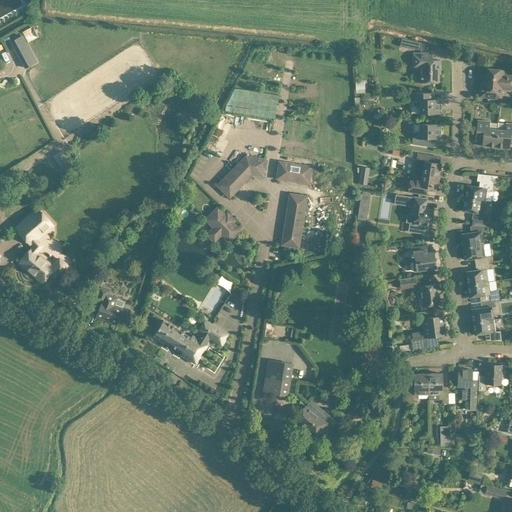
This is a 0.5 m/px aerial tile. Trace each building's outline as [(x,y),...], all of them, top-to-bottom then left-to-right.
[(34,26),(23,31),(27,42),(38,37),(34,26)] [(22,36),(11,41),(26,68),(36,62),(22,36)] [(401,45),(422,50),(423,42),(403,37),(401,45)] [(440,73),(440,60),(429,60),(429,53),(419,53),(413,53),(413,68),(420,68),(420,82),(423,82),(423,84),(429,84),(429,82),(439,82),(439,73),(440,73)] [(511,89),(511,75),(503,75),(504,70),(486,68),(484,83),(480,83),(479,97),(501,99),(502,88),(511,89)] [(276,116),(278,93),(237,89),(236,104),(235,104),(234,112),(276,116)] [(412,100),(412,107),(419,107),(419,113),(430,113),(440,113),(440,109),(441,107),(441,105),(440,103),(440,99),(431,99),(430,93),(433,93),(433,92),(423,92),(412,93),(412,100)] [(477,120),(475,140),(482,141),(482,146),(496,147),(497,129),(489,129),(490,123),(490,121),(487,121),(477,120)] [(497,129),(496,147),(509,148),(510,144),(511,143),(511,123),(506,123),(498,123),(497,129)] [(412,132),(412,144),(430,147),(430,146),(430,138),(433,138),(440,138),(440,134),(442,132),(442,130),(440,128),(440,124),(430,124),(419,124),(419,132),(416,132),(412,132)] [(62,151),(54,156),(63,170),(71,164),(62,151)] [(417,153),(414,173),(417,173),(439,177),(441,163),(440,163),(431,162),(432,155),(417,153)] [(263,176),(265,160),(246,157),(218,185),(230,196),(252,174),(263,176)] [(308,183),(311,167),(280,162),(277,178),(308,183)] [(410,180),(408,192),(426,195),(427,188),(437,189),(439,177),(417,173),(416,180),(417,180),(416,181),(410,180)] [(497,183),(497,176),(478,174),(477,181),(480,181),(479,187),(467,185),(465,198),(486,201),(491,202),(493,191),(492,189),(493,189),(494,182),(497,183)] [(361,193),(360,199),(369,201),(370,194),(361,193)] [(298,247),(306,197),(290,194),(282,244),(298,247)] [(396,194),(394,203),(413,206),(411,215),(415,216),(414,223),(412,223),(412,222),(410,222),(409,231),(424,233),(425,227),(424,227),(424,225),(431,226),(431,225),(433,224),(434,219),(433,217),(434,211),(426,210),(427,199),(414,197),(396,194)] [(486,221),(487,213),(484,213),(486,201),(465,198),(463,210),(473,212),(472,218),(473,218),(472,222),(483,222),(483,220),(486,221)] [(217,208),(206,219),(214,227),(208,234),(210,236),(212,238),(212,239),(214,241),(221,234),(224,237),(229,241),(240,230),(231,221),(229,222),(225,218),(227,217),(217,208)] [(42,245),(36,238),(52,224),(38,209),(16,229),(29,244),(31,243),(33,246),(19,262),(42,282),(50,274),(56,279),(68,266),(59,258),(52,267),(36,253),(42,245)] [(358,213),(357,219),(366,221),(367,214),(358,213)] [(482,225),(483,222),(472,222),(471,226),(470,226),(471,233),(461,234),(463,246),(483,244),(482,231),(484,231),(483,224),(482,225)] [(485,256),(483,244),(463,246),(464,259),(474,258),(475,264),(489,262),(493,261),(492,256),(489,256),(485,256)] [(426,246),(410,248),(412,262),(414,271),(417,270),(426,269),(436,268),(434,252),(427,253),(426,246)] [(476,270),(466,272),(468,284),(489,281),(487,269),(489,269),(489,262),(475,264),(476,270)] [(430,284),(428,275),(399,279),(400,289),(420,286),(423,306),(440,304),(438,290),(439,289),(438,283),(430,284)] [(489,281),(468,284),(470,297),(479,296),(480,301),(495,299),(499,299),(498,289),(490,290),(489,281)] [(122,309),(121,309),(124,301),(116,298),(117,298),(108,295),(110,290),(100,286),(94,300),(101,303),(96,316),(117,324),(122,309)] [(473,322),(494,319),(493,307),(496,307),(495,299),(480,301),(481,308),(471,309),(473,322)] [(130,321),(134,311),(128,309),(124,318),(130,321)] [(411,344),(400,346),(401,351),(412,350),(427,348),(426,338),(446,335),(443,315),(433,317),(423,318),(424,331),(420,331),(421,338),(413,340),(411,340),(411,344)] [(496,331),(494,319),(473,322),(475,335),(485,333),(486,340),(502,341),(500,331),(496,331)] [(191,337),(164,320),(154,335),(182,353),(181,354),(196,363),(200,356),(199,356),(202,351),(203,351),(207,345),(205,344),(210,337),(221,345),(228,335),(205,321),(199,331),(204,334),(200,341),(192,336),(191,337)] [(287,396),(293,364),(269,359),(263,392),(287,396)] [(501,385),(501,374),(502,364),(486,364),(486,375),(479,375),(478,380),(478,391),(486,391),(486,385),(501,385)] [(458,379),(458,386),(465,386),(465,389),(464,389),(463,397),(470,398),(469,410),(477,410),(478,395),(478,391),(478,380),(472,380),(472,371),(472,370),(458,369),(458,379)] [(442,387),(442,373),(428,374),(428,394),(436,394),(436,396),(438,396),(438,400),(442,400),(442,404),(448,404),(448,396),(448,386),(442,387)] [(406,403),(414,403),(414,399),(418,398),(418,394),(428,394),(428,374),(414,374),(414,387),(406,387),(406,398),(406,403)] [(321,419),(305,405),(299,413),(292,421),(303,429),(305,428),(315,436),(322,427),(325,429),(330,422),(323,416),(321,419)] [(495,434),(494,440),(501,443),(503,436),(495,434)] [(468,479),(480,482),(482,475),(470,471),(468,479)] [(481,484),(479,491),(485,493),(504,498),(506,490),(487,485),(481,484)] [(360,499),(371,505),(377,495),(366,488),(360,499)]
